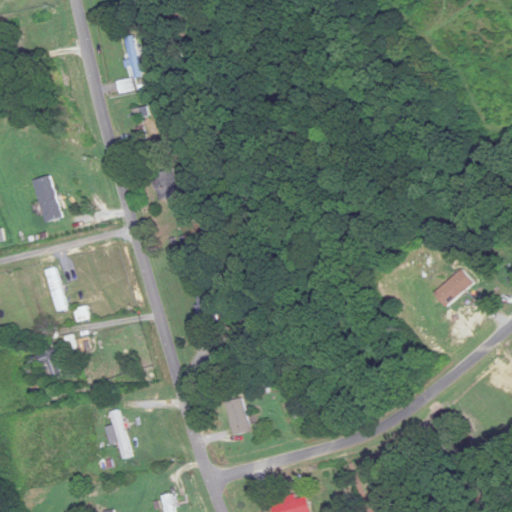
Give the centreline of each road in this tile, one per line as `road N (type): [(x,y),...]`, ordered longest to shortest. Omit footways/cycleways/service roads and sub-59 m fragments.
road 1 (residential): [(228,511),(202,474),(185,424),(76,0)]
road 2 (residential): [(202,474),(294,462),(386,436),(511,331)]
